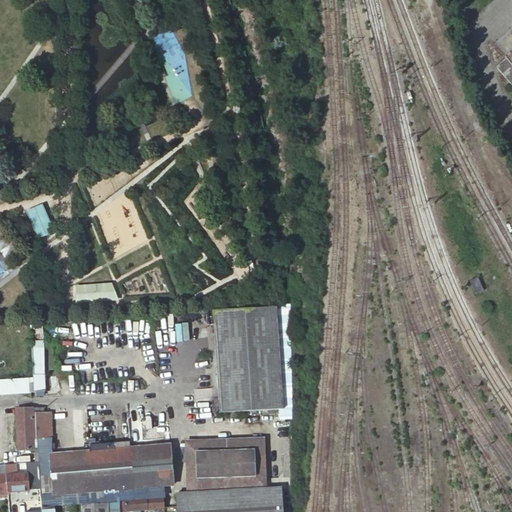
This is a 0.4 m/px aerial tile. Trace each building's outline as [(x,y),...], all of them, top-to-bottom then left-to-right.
[(511,53),(496,67),(511,85),(511,53)] [(25,211),(37,238),(53,232),(42,204),(25,211)] [(73,305),(116,300),(110,282),(73,286),(73,305)] [(213,311),(219,414),(283,409),(277,324),(284,323),(283,311),(277,312),(276,308),(213,311)] [(43,340),(42,322),(30,323),(30,341),(43,340)] [(28,332),(28,325),(14,326),(15,334),(28,332)] [(20,343),(21,376),(33,376),(44,375),(42,342),(20,343)] [(44,375),(33,376),(33,380),(34,393),(45,393),(44,375)] [(0,381),(0,394),(30,393),(30,380),(0,381)] [(38,473),(40,495),(52,494),(52,496),(172,486),(169,445),(51,455),(51,412),(43,413),(43,408),(16,409),(17,450),(35,450),(36,462),(38,462),(38,473)] [(186,442),(187,489),(265,488),(264,440),(186,442)] [(6,475),(8,492),(29,491),(28,474),(25,474),(18,474),(14,475),(13,464),(6,465),(6,475)] [(0,494),(8,494),(8,492),(6,475),(0,475),(0,494)] [(175,495),(176,511),(282,511),(281,488),(175,495)] [(164,511),(163,498),(122,502),(121,511),(125,511),(132,511),(141,511),(159,509),(159,511),(164,511)] [(121,511),(122,502),(82,505),(82,511),(81,511),(121,511)]
